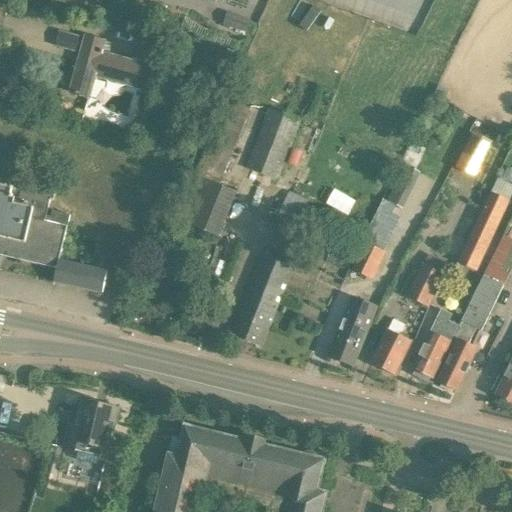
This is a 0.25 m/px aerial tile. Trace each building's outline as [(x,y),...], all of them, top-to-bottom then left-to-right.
[(251,20),(227,12),(223,26),(247,34),(251,20)] [(86,40),(59,32),(56,44),(83,51),(71,93),(90,98),(96,74),(99,75),(98,76),(143,89),(149,65),(135,61),(134,62),(104,54),(105,51),(102,50),(104,41),(87,36),(86,40)] [(242,60),(218,49),(203,81),(226,93),(242,60)] [(250,108),(226,99),(194,176),(199,178),(182,222),(219,236),(236,193),(220,186),(250,108)] [(299,120),(270,108),(246,169),(275,181),(299,120)] [(473,180),(491,145),(472,135),(454,170),(473,180)] [(421,173),(404,165),(386,200),(383,199),(377,211),(386,216),(392,203),(404,209),(421,173)] [(58,180),(28,172),(25,183),(34,185),(31,195),(0,187),(0,256),(57,271),(54,282),(102,295),(107,274),(58,262),(70,217),(53,213),(51,220),(47,219),(49,209),(48,208),(50,201),(52,202),(58,180)] [(308,201),(289,192),(275,222),(294,231),(308,201)] [(510,201),(491,192),(458,263),(477,272),(510,201)] [(511,239),(504,235),(499,245),(511,252),(511,239)] [(385,251),(365,242),(353,270),(372,279),(385,251)] [(511,252),(499,245),(494,256),(511,264),(511,252)] [(293,266),(262,254),(231,335),(262,347),(293,266)] [(428,254),(423,264),(407,297),(428,307),(431,300),(448,263),(428,254)] [(489,266),(509,276),(511,269),(511,264),(494,256),(489,266)] [(489,266),(484,276),(504,286),(509,276),(489,266)] [(481,332),(504,286),(484,276),(483,276),(460,322),(476,329),(481,332)] [(377,308),(352,298),(329,356),(353,366),(377,308)] [(450,344),(458,327),(458,326),(448,322),(452,315),(442,310),(413,369),(416,370),(414,375),(428,382),(430,378),(433,379),(450,344)] [(411,341),(400,335),(405,325),(394,320),(389,330),(388,329),(371,363),(394,375),(411,341)] [(460,322),(458,326),(458,327),(450,344),(455,346),(438,381),(457,390),(477,348),(468,344),(476,329),(460,322)] [(511,351),(511,353),(511,361),(496,394),(511,401),(511,351)] [(116,409),(82,401),(77,424),(70,422),(63,450),(75,453),(74,459),(95,464),(96,458),(111,461),(116,439),(110,437),(116,409)] [(246,440),(185,426),(182,440),(172,438),(154,511),(196,511),(203,485),(224,490),(227,481),(262,489),(260,498),(280,503),(278,511),(322,511),(327,493),(318,490),(325,459),(265,444),(265,441),(246,437),(246,440)]
